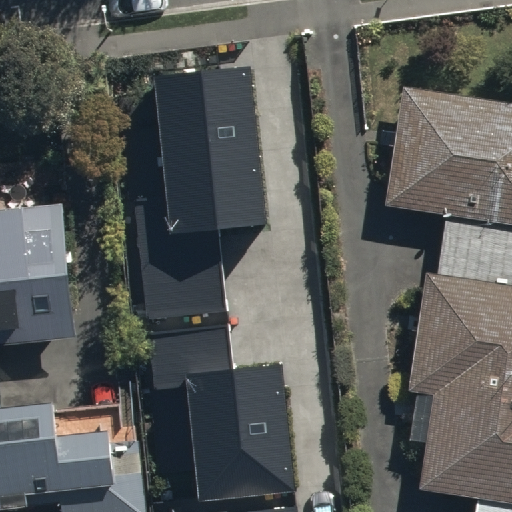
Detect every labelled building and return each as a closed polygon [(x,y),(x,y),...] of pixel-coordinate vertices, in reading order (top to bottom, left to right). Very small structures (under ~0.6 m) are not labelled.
[(265,78),(163,85),(171,200),(144,201),(152,321),(223,316),(217,238),(276,233),(265,78)] [(511,102),(393,85),(375,204),(511,225),(511,102)] [(0,419),(3,420),(0,351),(0,346),(56,345),(51,206),(0,208),(0,419)] [(403,491),(511,507),(511,290),(416,276),(399,393),(417,396),(403,491)] [(238,331),(158,335),(161,391),(192,389),(198,511),(301,506),(294,370),(240,389),(238,331)] [(52,419),(0,423),(0,511),(145,511),(140,452),(109,455),(107,442),(54,447),(52,419)]
